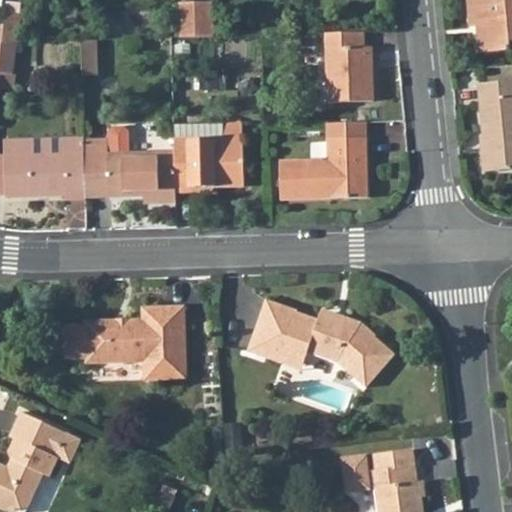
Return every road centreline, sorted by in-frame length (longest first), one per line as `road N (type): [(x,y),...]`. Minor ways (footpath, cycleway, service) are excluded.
road 1 (residential): [(0,249),(447,244)]
road 2 (residential): [(487,511),(464,294),(447,244)]
road 3 (residential): [(447,244),(417,0)]
